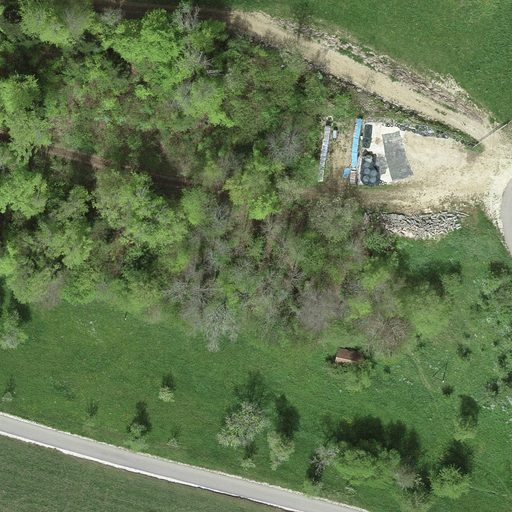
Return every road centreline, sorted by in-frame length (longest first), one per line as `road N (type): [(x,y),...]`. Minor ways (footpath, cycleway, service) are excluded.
road 1 (track): [(344,511),(0,421)]
road 2 (track): [(252,191),(366,195),(511,184)]
road 3 (track): [(0,138),(252,191)]
